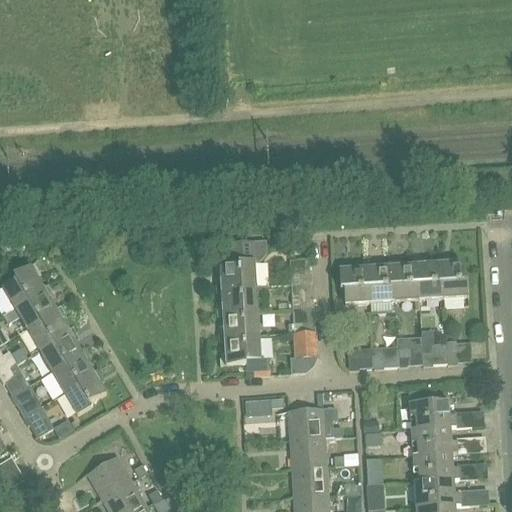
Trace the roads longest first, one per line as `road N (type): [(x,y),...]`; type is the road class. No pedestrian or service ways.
road 1 (unclassified): [(0,132),(511,93)]
road 2 (residential): [(39,465),(155,399),(328,383)]
road 3 (residential): [(328,383),(507,373)]
road 4 (residential): [(507,373),(499,225),(511,225)]
road 5 (residential): [(328,383),(320,236)]
